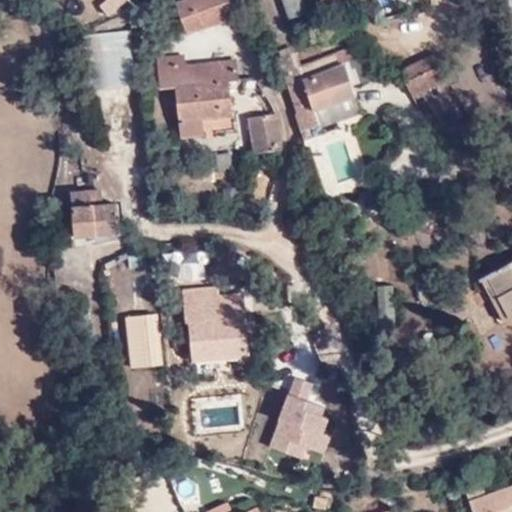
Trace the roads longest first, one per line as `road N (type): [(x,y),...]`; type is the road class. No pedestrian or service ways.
road 1 (residential): [(511,433),(314,494),(96,444),(0,442)]
road 2 (unknown): [(381,476),(335,333),(284,228)]
